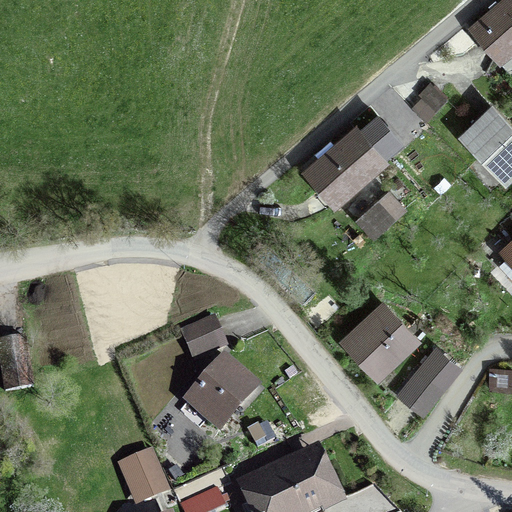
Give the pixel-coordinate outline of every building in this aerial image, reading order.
[(511,0),(501,0),(469,28),(495,58),(511,43),(511,0)] [(430,82),(412,101),(429,117),(447,98),(430,82)] [(511,128),(492,108),(464,135),(506,178),(511,171),(511,128)] [(332,152),(330,149),(307,170),(334,202),(383,159),(358,130),(332,152)] [(404,208),(389,191),(358,220),(373,237),(404,208)] [(511,240),(505,247),(499,253),(504,262),(499,267),(511,280),(511,240)] [(383,308),(347,341),(377,374),(414,342),(383,308)] [(215,314),(180,329),(194,361),(228,347),(215,314)] [(0,338),(0,366),(4,391),(35,386),(27,335),(0,338)] [(399,394),(423,413),(458,368),(435,350),(399,394)] [(225,352),(183,399),(220,432),(262,385),(225,352)] [(152,447),(117,463),(135,505),(171,490),(152,447)] [(280,468),(284,477),(248,492),(256,511),(343,511),(322,461),(304,468),(301,459),(280,468)] [(211,511),(226,506),(217,487),(180,503),(184,511),(211,511)]
